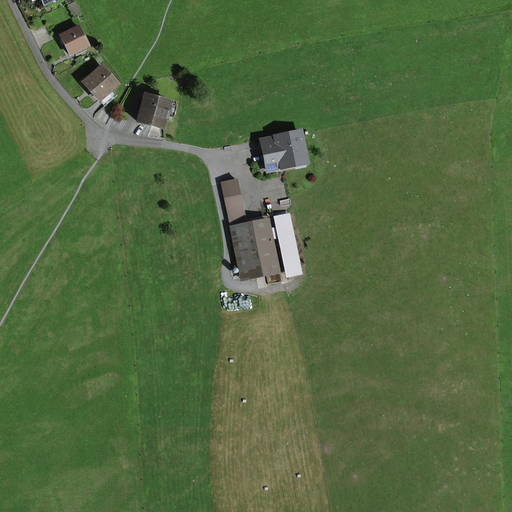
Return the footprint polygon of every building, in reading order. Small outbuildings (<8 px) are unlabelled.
[(65,0),(34,0),(39,11),(65,0)] [(77,28),(58,39),(69,57),(87,46),(77,28)] [(99,65),(79,85),(96,103),(116,83),(99,65)] [(144,95),(137,126),(164,132),(171,102),(144,95)] [(276,144),(261,147),(267,171),(306,163),(299,132),(274,137),(276,144)] [(236,180),(221,183),(241,280),(278,272),(267,221),(246,225),(236,180)] [(288,216),(276,219),(288,276),(301,273),(288,216)]
